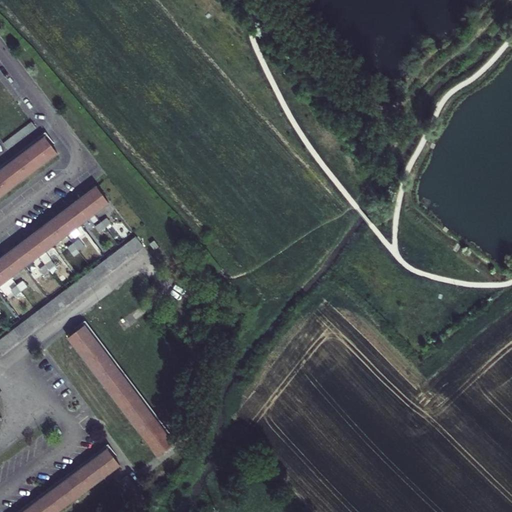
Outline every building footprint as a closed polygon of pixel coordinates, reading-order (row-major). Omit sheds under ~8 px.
[(8,149),(36,127),(31,121),(3,143),(8,149)] [(0,196),(57,153),(51,145),(44,137),(0,170),(0,196)] [(0,285),(39,256),(109,203),(96,186),(26,239),(0,259),(0,285)] [(100,232),(110,224),(106,218),(96,226),(100,232)] [(70,303),(144,247),(136,236),(68,288),(0,339),(0,351),(2,355),(70,303)] [(72,253),(82,245),(78,239),(68,247),(72,253)] [(154,241),(150,244),(155,250),(159,247),(154,241)] [(44,273),(54,266),(50,261),(40,268),(44,273)] [(16,295),(26,287),(22,281),(12,289),(16,295)] [(175,444),(84,325),(76,331),(68,337),(157,457),(166,451),(175,444)] [(56,511),(120,465),(114,457),(107,448),(21,511),(56,511)] [(143,508),(149,503),(128,475),(122,479),(143,508)]
